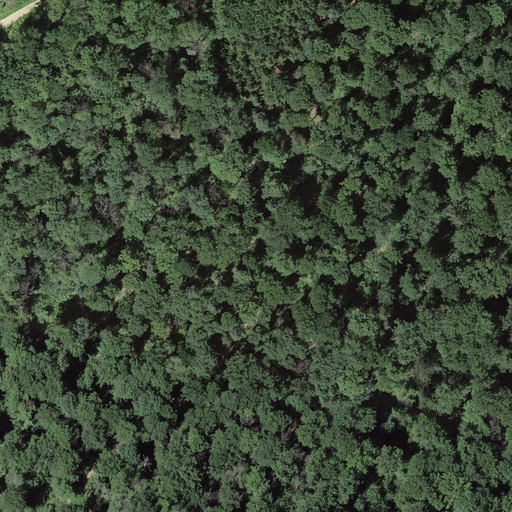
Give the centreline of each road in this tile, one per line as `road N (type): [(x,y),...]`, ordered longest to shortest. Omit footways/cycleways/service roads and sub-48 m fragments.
road 1 (track): [(511,127),(390,348),(322,511)]
road 2 (track): [(415,313),(315,343),(146,428),(118,447),(66,511)]
